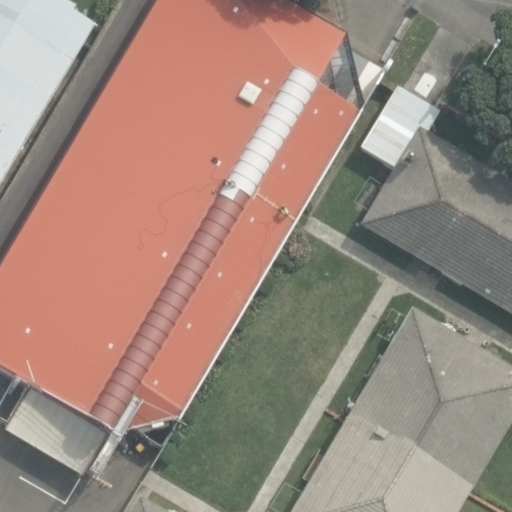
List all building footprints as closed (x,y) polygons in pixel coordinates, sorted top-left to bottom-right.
[(0,415),(0,419),(80,469),(108,428),(173,413),(354,106),(340,28),(288,0),(151,0),(0,255),(0,366),(22,380),(0,415)] [(0,0),(0,184),(94,27),(72,14),(76,8),(61,0),(0,0)] [(360,226),(511,316),(511,185),(426,134),(438,113),(398,89),(362,149),(395,168),(360,226)] [(455,511),(511,417),(511,370),(412,311),(292,511),(455,511)] [(159,511),(139,499),(131,511),(159,511)]
